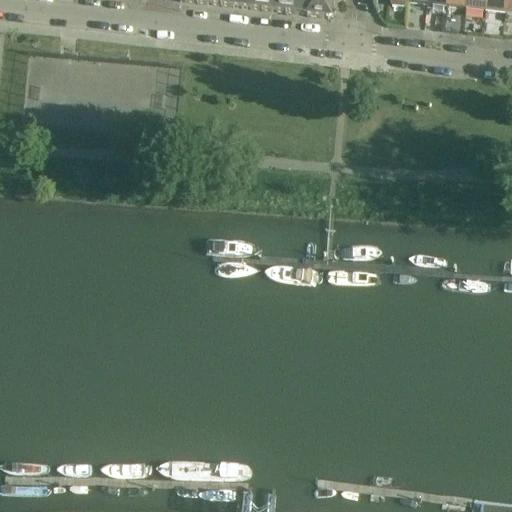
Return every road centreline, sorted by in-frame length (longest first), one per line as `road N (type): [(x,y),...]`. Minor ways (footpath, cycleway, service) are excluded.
road 1 (residential): [(152,22),(349,45)]
road 2 (residential): [(349,45),(511,63)]
road 3 (residential): [(0,6),(152,22)]
